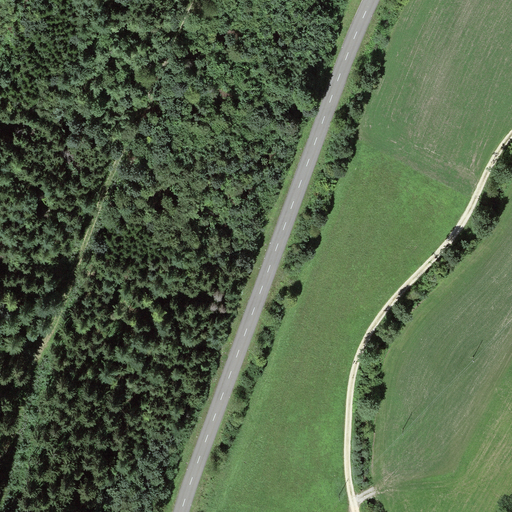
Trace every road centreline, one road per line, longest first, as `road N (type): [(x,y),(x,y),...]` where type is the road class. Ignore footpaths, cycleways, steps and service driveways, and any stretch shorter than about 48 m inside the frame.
road 1 (secondary): [(180,511),(371,0)]
road 2 (track): [(354,511),(344,447),(355,357),(376,317),(456,229),(511,131)]
road 3 (track): [(191,0),(82,240),(53,324)]
road 4 (track): [(0,511),(8,448),(53,324)]
